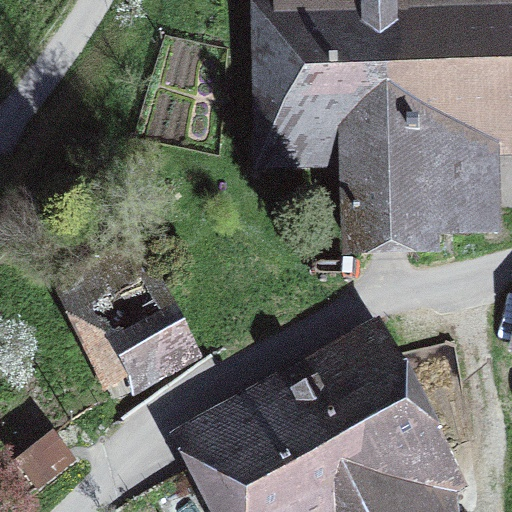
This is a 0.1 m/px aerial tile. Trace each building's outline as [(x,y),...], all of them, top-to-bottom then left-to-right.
[(511,131),(511,0),(278,0),(284,137),(351,135),(357,241),(432,238),(432,228),(493,226),(490,133),(511,131)] [(141,235),(56,275),(110,392),(130,382),(142,407),(202,379),(190,353),(195,351),(141,235)] [(458,511),(461,492),(453,456),(380,320),(197,419),(247,511),(458,511)] [(121,442),(103,418),(67,447),(87,471),(121,442)] [(60,437),(23,459),(38,484),(75,463),(60,437)]
